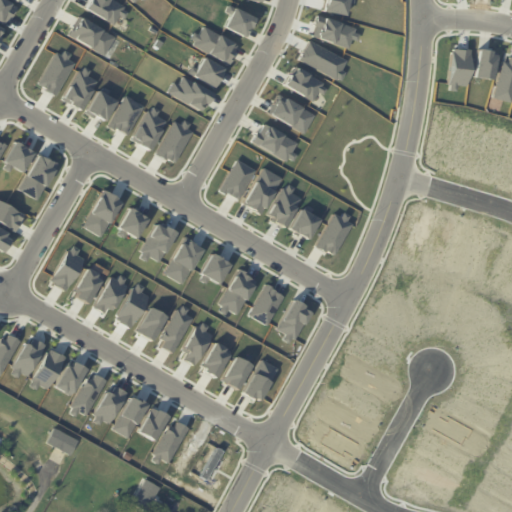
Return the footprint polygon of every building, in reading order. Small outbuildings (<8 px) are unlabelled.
[(0,0),(2,0),(12,5),(2,23),(0,21),(0,0)] [(90,0),(114,0),(129,9),(117,29),(84,10),(90,0)] [(323,0),(350,0),(348,17),(322,14),(323,0)] [(229,6),(254,20),(243,40),(219,26),(229,6)] [(67,36),(102,56),(113,37),(79,17),(67,36)] [(322,18),(354,26),(348,49),(316,40),(322,18)] [(198,25),(235,45),(224,65),(187,45),(198,25)] [(308,41),(346,59),(336,81),(297,62),(308,41)] [(451,49),(469,51),(466,89),(448,87),(451,49)] [(55,50),(75,62),(55,95),(36,84),(55,50)] [(477,51),(496,53),(493,81),(474,79),(477,51)] [(501,54),(511,56),(511,97),(511,102),(492,98),(501,54)] [(197,55),(223,70),(212,89),(186,74),(197,55)] [(294,67),(325,84),(313,107),(282,90),(294,67)] [(78,69),(97,80),(81,110),(61,99),(78,69)] [(175,74),(212,95),(202,114),(164,92),(175,74)] [(98,89),(117,100),(105,122),(86,112),(98,89)] [(125,95),(144,105),(127,136),(108,126),(125,95)] [(277,95),(314,115),(303,136),(266,115),(277,95)] [(147,109),(167,120),(150,150),(130,139),(147,109)] [(174,120),(193,131),(174,164),(154,153),(174,120)] [(262,122),(297,141),(286,163),(250,144),(262,122)] [(14,140),(34,151),(21,174),(2,164),(14,140)] [(37,154),(56,165),(36,200),(17,189),(37,154)] [(236,159),(256,169),(239,201),(219,190),(236,159)] [(260,167),(280,178),(261,214),(240,204),(260,167)] [(282,185),(302,195),(285,228),(265,218),(282,185)] [(100,193),(120,205),(100,239),(80,227),(100,193)] [(0,202),(22,214),(13,231),(0,223),(0,202)] [(127,206),(146,217),(133,239),(114,229),(127,206)] [(301,207),(321,219),(308,242),(288,231),(301,207)] [(334,209),(355,220),(335,257),(314,246),(334,209)] [(154,224),(172,233),(157,262),(138,252),(154,224)] [(0,229),(10,235),(0,253),(0,229)] [(181,239),(201,250),(182,285),(162,273),(181,239)] [(65,252),(82,261),(66,292),(48,283),(65,252)] [(210,254),(229,265),(217,286),(198,275),(210,254)] [(85,269),(103,279),(89,305),(71,296),(85,269)] [(235,275),(254,285),(237,316),(218,305),(235,275)] [(108,278),(126,288),(110,317),(93,308),(108,278)] [(264,284),(284,295),(266,326),(247,316),(264,284)] [(132,285),(149,294),(130,327),(113,318),(132,285)] [(292,298),(312,309),(294,342),(274,331),(292,298)] [(149,306),(166,316),(152,340),(136,331),(149,306)] [(176,308),(194,318),(173,353),(156,343),(176,308)] [(195,323),(213,333),(198,361),(180,351),(195,323)] [(0,334),(1,333),(18,343),(0,375),(0,334)] [(26,337),(43,347),(26,378),(9,369),(26,337)] [(214,342),(231,351),(217,377),(200,368),(214,342)] [(47,349),(64,359),(47,389),(30,379),(47,349)] [(233,356),(250,365),(237,390),(220,380),(233,356)] [(260,359),(277,368),(257,403),(240,394),(260,359)] [(68,360),(86,371),(70,397),(53,387),(68,360)] [(356,363),(392,382),(384,397),(348,378),(356,363)] [(89,372),(105,382),(85,416),(69,407),(89,372)] [(345,381),(380,400),(371,416),(336,398),(345,381)] [(110,385),(126,395),(106,427),(90,417),(110,385)] [(129,396),(147,407),(127,439),(110,428),(129,396)] [(332,399),(369,419),(359,438),(322,418),(332,399)] [(150,407),(168,417),(153,442),(135,431),(150,407)] [(171,418),(188,428),(168,463),(151,453),(171,418)] [(331,426),(362,443),(353,460),(322,444),(331,426)] [(72,438),(73,435),(83,439),(82,443),(78,441),(75,448),(65,444),(63,447),(57,444),(59,440),(49,436),(52,429),(72,438)] [(151,501),(143,511),(126,501),(141,478),(158,489),(151,501)]
